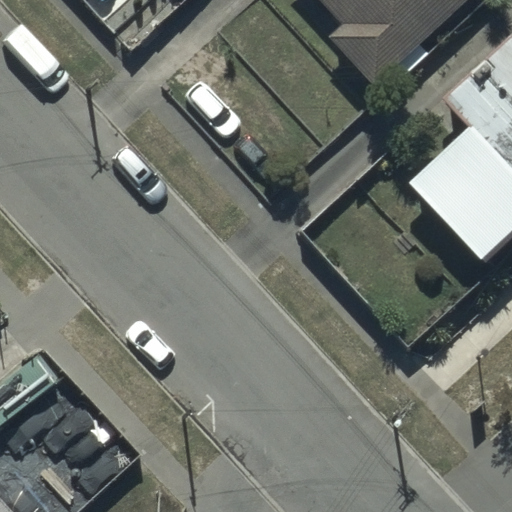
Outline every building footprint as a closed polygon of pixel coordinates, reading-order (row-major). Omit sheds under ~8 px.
[(312,0),(343,34),(330,45),(373,93),(476,0),(312,0)] [(409,193),(482,271),(511,243),(511,51),(507,46),(440,109),(467,138),(409,193)] [(511,331),(458,379),(511,441),(511,331)] [(0,394),(0,434),(47,395),(27,371),(0,394)] [(0,511),(11,511),(0,499),(0,511)]
